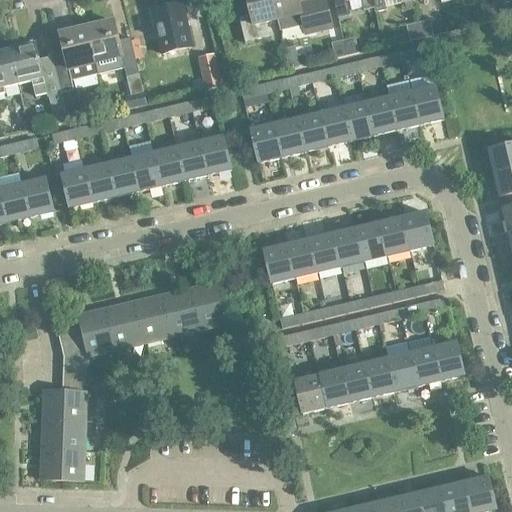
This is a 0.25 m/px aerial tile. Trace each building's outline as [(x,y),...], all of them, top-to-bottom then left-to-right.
[(275,18),(270,0),(245,0),(249,15),(237,18),(243,42),(268,36),(264,21),(275,18)] [(270,0),(275,18),(297,13),(300,25),(310,23),(313,33),(330,29),(322,0),(312,0),(297,4),(295,0),(270,0)] [(373,9),(370,0),(331,0),(336,19),(348,16),(345,3),(358,0),(362,12),(373,9)] [(412,1),(412,0),(370,0),(373,9),(384,6),(382,0),(398,0),(400,4),(412,1)] [(493,8),(497,24),(509,21),(505,5),(493,8)] [(181,7),(152,14),(159,45),(171,43),(174,53),(191,48),(181,7)] [(497,24),(493,8),(482,11),(485,26),(497,24)] [(430,23),(418,26),(422,41),(434,38),(430,23)] [(114,24),(87,31),(95,67),(122,60),(127,81),(139,78),(130,41),(119,43),(114,24)] [(422,41),(418,26),(406,29),(410,44),(422,41)] [(95,67),(87,31),(60,37),(65,57),(52,60),(61,96),(74,93),(69,73),(95,67)] [(356,39),(341,42),(345,58),(360,54),(356,39)] [(345,58),(341,42),(333,44),(336,60),(345,58)] [(61,96),(52,60),(38,63),(34,46),(32,47),(31,44),(20,46),(21,50),(9,53),(18,87),(32,83),(36,99),(47,97),(48,100),(49,100),(56,129),(68,126),(61,96)] [(423,46),(411,49),(413,60),(425,57),(423,46)] [(399,51),(383,55),(385,66),(402,62),(399,51)] [(18,87),(9,53),(0,54),(0,97),(2,97),(1,91),(18,87)] [(213,54),(197,57),(205,91),(222,88),(213,54)] [(376,56),(361,60),(364,72),(379,68),(376,56)] [(354,63),(340,66),(343,77),(356,74),(354,63)] [(331,68),(314,72),(317,83),(333,79),(331,68)] [(308,74),(292,78),(295,88),(311,85),(308,74)] [(285,79),(270,82),(273,93),(288,90),(285,79)] [(262,84),(247,88),(250,99),(265,95),(262,84)] [(433,88),(409,94),(418,129),(441,123),(433,88)] [(418,129),(409,94),(387,99),(395,134),(418,129)] [(144,95),(131,98),(125,99),(128,111),(147,107),(144,95)] [(217,96),(192,102),(195,113),(219,107),(217,96)] [(395,134),(387,99),(364,105),(372,140),(395,134)] [(195,113),(192,102),(169,107),(172,118),(195,113)] [(372,140),(364,105),(341,110),(349,145),(372,140)] [(169,107),(146,113),(149,123),(172,118),(169,107)] [(349,145),(341,110),(318,116),(326,150),(349,145)] [(146,113),(124,118),(127,129),(149,123),(146,113)] [(318,116),(295,121),(303,156),(326,150),(318,116)] [(124,118),(101,123),(104,134),(127,129),(124,118)] [(303,156),(295,121),(272,127),(280,161),(303,156)] [(104,134),(101,123),(77,129),(79,140),(104,134)] [(280,161),(272,127),(249,132),(257,167),(280,161)] [(79,140),(77,129),(53,135),(56,145),(79,140)] [(37,139),(13,144),(16,155),(40,149),(37,139)] [(202,144),(210,178),(229,174),(221,139),(202,144)] [(0,158),(16,155),(13,144),(0,147),(0,158)] [(202,144),(179,149),(187,184),(210,178),(202,144)] [(492,176),(511,171),(511,146),(487,152),(492,176)] [(187,184),(179,149),(156,154),(164,189),(187,184)] [(164,189),(156,154),(134,160),(142,194),(164,189)] [(134,160),(111,165),(119,200),(142,194),(134,160)] [(111,165),(87,171),(95,205),(119,200),(111,165)] [(95,205),(87,171),(59,177),(68,212),(95,205)] [(511,171),(492,176),(498,200),(511,196),(511,171)] [(44,181),(23,186),(32,221),(52,216),(44,181)] [(32,221),(23,186),(1,192),(9,226),(32,221)] [(1,192),(0,191),(0,228),(9,226),(1,192)] [(507,235),(511,233),(511,208),(501,211),(507,235)] [(401,220),(409,254),(433,248),(425,215),(401,220)] [(409,254),(401,220),(378,226),(386,260),(409,254)] [(386,260),(378,226),(355,231),(363,265),(386,260)] [(355,231),(332,236),(340,270),(363,265),(355,231)] [(332,236),(309,242),(317,276),(340,270),(332,236)] [(309,242),(286,247),(294,281),(317,276),(309,242)] [(294,281),(286,247),(263,253),(271,287),(294,281)] [(221,283),(193,290),(203,333),(231,327),(221,283)] [(417,290),(420,300),(443,294),(441,284),(417,290)] [(193,290),(166,296),(175,340),(203,333),(193,290)] [(420,300),(417,290),(394,296),(397,305),(420,300)] [(175,340),(166,296),(137,303),(147,347),(175,340)] [(394,296),(372,301),(374,311),(397,305),(394,296)] [(374,311),(372,301),(349,307),(351,316),(374,311)] [(445,302),(421,308),(423,318),(447,312),(445,302)] [(147,347),(137,303),(110,310),(120,353),(147,347)] [(351,316),(349,307),(326,312),(328,322),(351,316)] [(423,318),(421,308),(399,313),(401,323),(423,318)] [(120,353),(110,310),(78,317),(81,331),(84,343),(88,361),(120,353)] [(326,312),(303,318),(305,327),(328,322),(326,312)] [(399,313),(376,319),(378,328),(401,323),(399,313)] [(305,327),(303,318),(280,323),(282,333),(305,327)] [(378,328),(376,319),(353,324),(356,334),(378,328)] [(353,324),(331,330),(333,339),(356,334),(353,324)] [(331,330),(308,335),(310,345),(333,339),(331,330)] [(84,343),(81,331),(59,336),(61,348),(84,343)] [(310,345),(308,335),(284,341),(287,350),(310,345)] [(88,361),(84,343),(61,348),(64,360),(88,361)] [(431,350),(439,385),(462,379),(454,345),(431,350)] [(439,385),(431,350),(408,355),(417,390),(439,385)] [(408,355),(386,361),(394,395),(417,390),(408,355)] [(64,360),(64,372),(88,372),(88,361),(64,360)] [(386,361),(363,366),(371,401),(394,395),(386,361)] [(363,366),(340,371),(349,406),(371,401),(363,366)] [(340,371),(318,377),(326,411),(349,406),(340,371)] [(88,372),(64,372),(64,383),(88,384),(88,372)] [(326,411),(318,377),(294,382),(302,417),(326,411)] [(64,383),(63,395),(88,395),(88,384),(64,383)] [(88,395),(63,395),(44,394),(43,422),(87,423),(88,395)] [(40,408),(29,407),(26,429),(37,430),(40,408)] [(43,422),(42,451),(86,453),(87,423),(43,422)] [(86,453),(42,451),(41,483),(86,484),(86,453)] [(493,511),(486,479),(466,484),(472,511),(493,511)] [(472,511),(466,484),(443,490),(447,511),(472,511)] [(447,511),(443,490),(420,495),(424,511),(447,511)] [(424,511),(420,495),(397,501),(399,511),(424,511)] [(399,511),(397,501),(374,506),(375,511),(399,511)]
